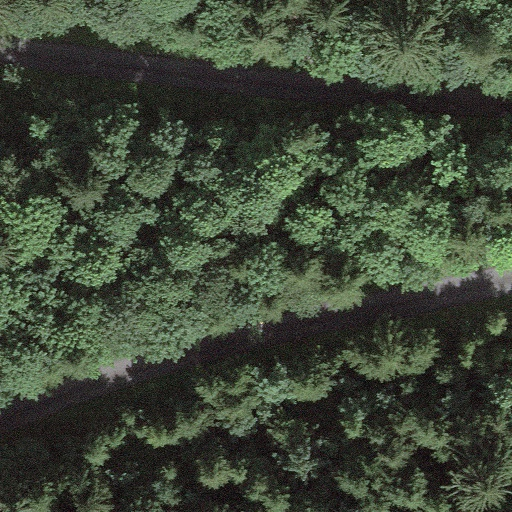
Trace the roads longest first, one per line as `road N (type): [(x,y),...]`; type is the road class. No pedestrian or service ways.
road 1 (unclassified): [(0,421),(348,309),(511,279)]
road 2 (unclassified): [(511,104),(0,53)]
